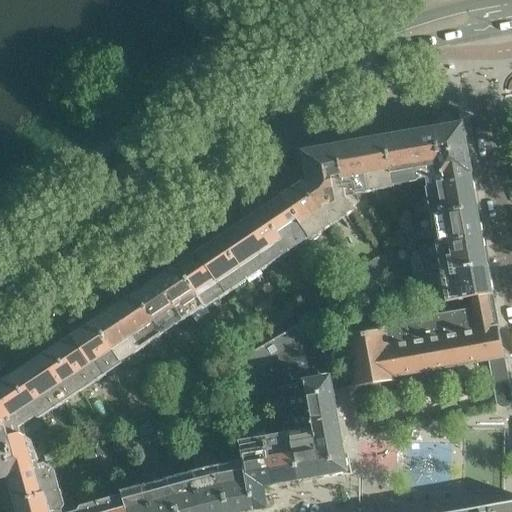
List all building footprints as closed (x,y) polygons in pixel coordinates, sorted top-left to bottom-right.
[(471,173),(461,119),(458,112),(452,108),(445,108),(438,111),(434,117),(433,124),(435,131),(410,135),(418,178),(419,178),(429,176),(431,185),(431,186),(471,179),(470,173),(471,173)] [(418,178),(410,135),(385,139),(393,183),(409,180),(409,184),(417,183),(419,180),(419,178),(418,178)] [(393,183),(385,139),(361,144),(366,171),(362,172),(365,189),(364,189),(365,193),(374,192),(374,187),(394,184),(393,183)] [(362,172),(366,171),(361,144),(336,148),(342,182),(334,184),(337,200),(346,198),(344,190),(354,188),(355,191),(364,189),(365,189),(362,172)] [(337,200),(334,184),(342,182),(336,148),(305,154),(310,182),(302,187),(313,202),(317,203),(330,222),(344,213),(347,216),(354,211),(346,198),(337,200)] [(476,208),(471,179),(431,186),(431,185),(429,186),(427,190),(429,204),(433,203),(436,215),(476,208)] [(330,222),(317,203),(313,202),(302,187),(284,199),(308,235),(308,236),(322,227),(325,231),(333,226),(330,222)] [(308,235),(284,199),(263,213),(287,249),(308,235)] [(411,211),(409,204),(397,206),(399,214),(411,211)] [(481,237),(476,208),(436,215),(438,227),(433,228),(436,245),(481,237)] [(412,219),(411,211),(399,214),(400,221),(410,220),(412,219)] [(287,249),(263,213),(242,227),(269,266),(276,261),(274,258),(287,249)] [(415,248),(410,220),(400,221),(405,250),(415,248)] [(269,266),(242,227),(221,240),(245,277),(258,268),(261,272),(269,266)] [(486,265),(481,237),(436,245),(439,261),(444,260),(446,272),(486,265)] [(245,277),(221,240),(200,254),(227,294),(235,289),(232,285),(245,277)] [(227,294),(200,254),(180,268),(203,303),(202,303),(203,305),(217,296),(219,299),(227,294)] [(491,294),(490,285),(486,265),(446,272),(430,275),(435,305),(472,298),(491,294)] [(368,288),(364,266),(345,278),(348,291),(368,288)] [(203,303),(180,268),(159,282),(184,321),(192,315),(190,312),(202,303),(203,303)] [(348,296),(348,291),(345,278),(324,293),(332,306),(348,296)] [(184,321),(159,282),(138,296),(161,331),(174,322),(177,326),(184,321)] [(385,313),(380,286),(368,288),(348,291),(348,296),(353,319),(385,313)] [(492,294),(491,294),(472,298),(474,310),(383,326),(384,330),(347,337),(356,388),(394,382),(393,377),(490,360),(497,402),(498,403),(499,405),(500,406),(501,406),(502,407),(503,407),(505,407),(506,407),(508,406),(509,405),(510,404),(511,403),(511,402),(511,400),(511,399),(504,358),(492,294)] [(161,331),(138,296),(117,310),(143,348),(150,343),(148,340),(161,331)] [(143,348),(117,310),(96,324),(119,359),(120,358),(132,350),(135,354),(143,348)] [(119,359),(96,324),(54,351),(79,388),(95,376),(98,380),(106,375),(104,371),(121,360),(120,358),(119,359)] [(347,471),(332,391),(322,331),(276,357),(282,387),(285,403),(291,437),(299,480),(347,471)] [(79,388),(54,351),(13,379),(35,413),(37,416),(54,404),(56,408),(64,402),(62,399),(79,388)] [(258,392),(258,391),(254,369),(236,379),(230,382),(232,397),(258,392)] [(236,379),(230,370),(221,376),(226,384),(230,382),(236,379)] [(226,384),(221,376),(212,381),(217,388),(226,384)] [(35,413),(13,379),(0,387),(0,405),(10,420),(19,427),(24,424),(22,421),(35,413)] [(285,403),(282,387),(258,391),(258,392),(261,407),(285,403)] [(220,395),(216,388),(205,393),(209,400),(220,395)] [(190,401),(184,391),(175,397),(180,405),(190,401)] [(209,400),(205,393),(195,398),(198,405),(209,400)] [(180,405),(175,397),(166,403),(171,410),(180,405)] [(10,420),(0,405),(0,428),(6,427),(9,437),(21,434),(19,427),(10,420)] [(149,420),(143,411),(134,417),(139,425),(149,420)] [(163,422),(160,415),(149,420),(152,427),(163,422)] [(139,425),(134,417),(125,422),(130,429),(138,425),(139,425)] [(152,427),(149,420),(139,425),(138,425),(141,432),(152,427)] [(38,468),(34,454),(31,455),(26,437),(21,434),(9,437),(6,427),(0,428),(0,478),(11,476),(18,501),(57,491),(51,469),(45,466),(38,468)] [(130,438),(127,430),(116,435),(120,443),(130,438)] [(103,442),(97,432),(88,438),(93,446),(96,445),(103,442)] [(299,480),(291,437),(267,441),(274,484),(299,480)] [(93,446),(88,438),(79,444),(84,451),(93,446)] [(106,440),(103,442),(96,445),(97,449),(108,446),(106,440)] [(274,484),(267,441),(241,446),(244,465),(252,510),(270,507),(271,506),(272,506),(272,505),(273,504),(273,502),(272,500),(271,499),(271,498),(270,497),(268,497),(266,497),(265,498),(262,486),(274,484)] [(64,456),(59,449),(53,450),(56,460),(64,456)] [(244,465),(221,469),(228,511),(240,511),(252,510),(244,465)] [(228,511),(221,469),(210,471),(190,476),(200,511),(228,511)] [(92,481),(90,473),(80,476),(82,484),(92,481)] [(200,511),(190,476),(167,483),(175,511),(200,511)] [(94,489),(92,481),(82,484),(84,491),(94,489)] [(175,511),(167,483),(144,489),(150,511),(175,511)] [(84,491),(82,484),(72,486),(74,494),(84,491)] [(150,511),(144,489),(121,495),(122,499),(125,511),(150,511)] [(57,511),(62,511),(57,491),(18,501),(20,511),(57,511)] [(125,511),(122,499),(99,506),(100,511),(125,511)] [(511,511),(511,502),(456,511),(511,511)]
